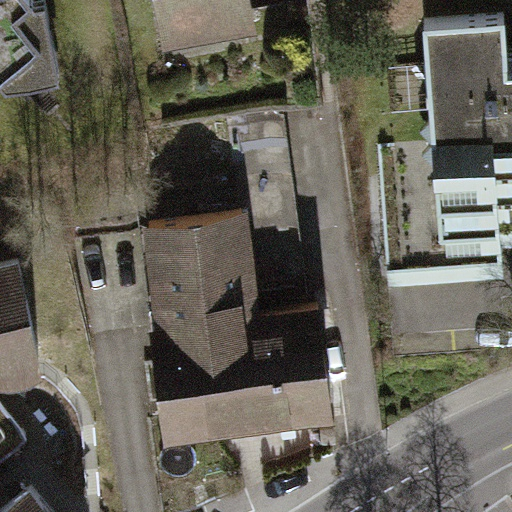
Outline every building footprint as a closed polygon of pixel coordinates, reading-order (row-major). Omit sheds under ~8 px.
[(0,0),(0,93),(47,50),(34,0),(0,0)] [(251,0),(159,0),(169,58),(258,44),(251,0)] [(508,19),(428,25),(445,246),(511,240),(511,52),(510,53),(508,19)] [(252,206),(144,220),(172,438),(338,418),(324,303),(265,310),(252,206)] [(35,256),(0,263),(0,370),(56,360),(35,256)] [(60,511),(37,484),(2,511),(60,511)]
